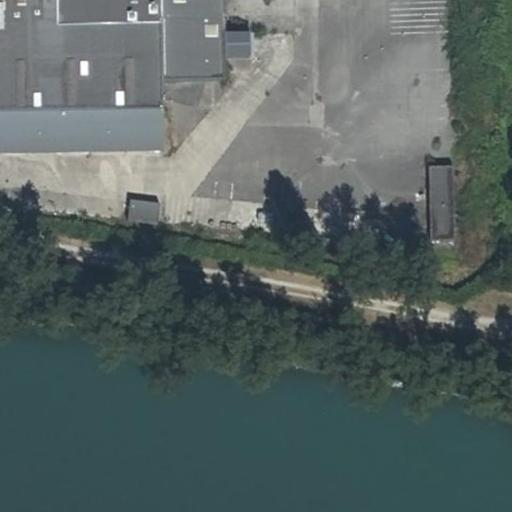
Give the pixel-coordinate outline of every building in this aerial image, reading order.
[(215,75),(214,53),(214,28),(213,0),(0,0),(0,124),(153,123),(153,77),(215,75)] [(240,27),(214,28),(214,53),(240,52),(240,27)] [(0,148),(154,146),(153,123),(0,124),(0,148)] [(448,161),(419,161),(418,237),(446,237),(448,161)] [(124,219),(155,222),(157,202),(126,198),(124,219)]
